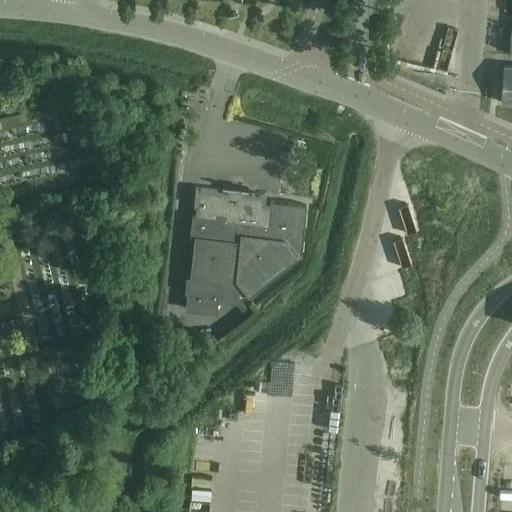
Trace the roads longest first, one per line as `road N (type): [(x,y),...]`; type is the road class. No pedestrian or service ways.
road 1 (residential): [(511,161),(351,92),(79,12)]
road 2 (tertiary): [(511,284),(462,342),(441,511)]
road 3 (tertiary): [(475,511),(483,406),(511,336)]
